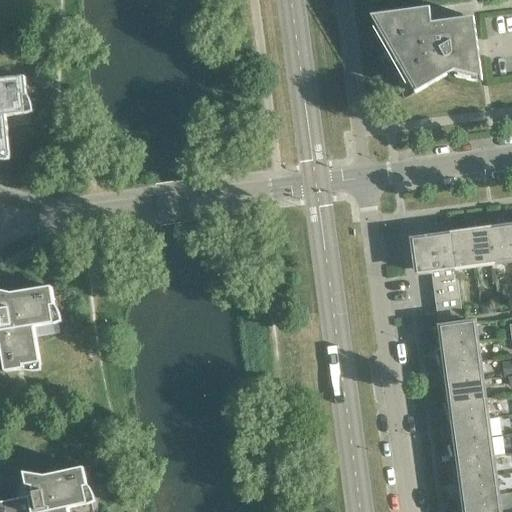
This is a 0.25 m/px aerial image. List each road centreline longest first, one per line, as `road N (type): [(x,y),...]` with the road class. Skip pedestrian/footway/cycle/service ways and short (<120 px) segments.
road 1 (tertiary): [(0,230),(365,179)]
road 2 (residential): [(410,511),(365,179)]
road 3 (tertiary): [(365,179),(511,157)]
